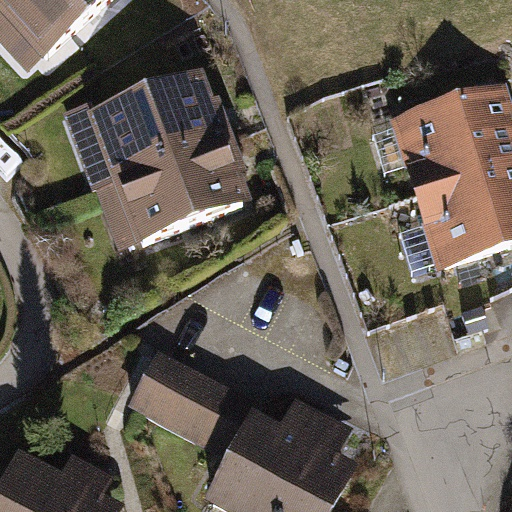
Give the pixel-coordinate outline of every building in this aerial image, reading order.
[(0,0),(0,23),(25,0),(0,0)] [(25,0),(0,23),(0,62),(27,92),(126,0),(25,0)] [(211,110),(199,81),(72,134),(98,197),(232,141),(218,107),(211,110)] [(511,117),(507,101),(394,134),(435,274),(511,251),(511,117)] [(247,176),(232,141),(98,197),(124,260),(251,207),(240,179),(247,176)] [(227,474),(207,511),(343,511),(360,480),(337,468),(353,436),(296,407),(280,440),(251,426),(258,411),(160,362),(129,425),(227,474)] [(18,466),(0,501),(0,511),(110,511),(101,507),(112,485),(71,465),(60,487),(18,466)]
